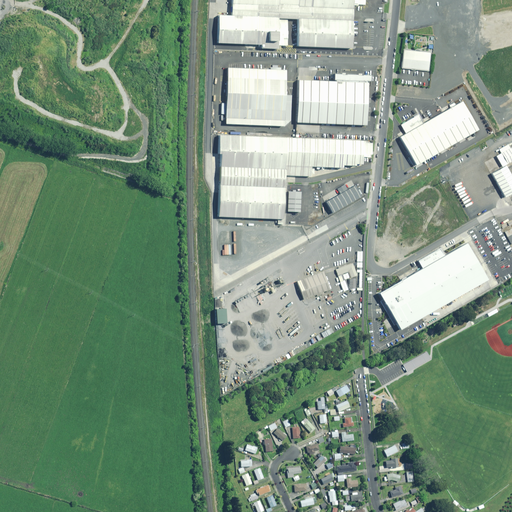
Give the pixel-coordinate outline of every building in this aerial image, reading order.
[(297,0),(297,8),(352,10),(352,4),(372,5),(371,0),(297,0)] [(278,7),(231,5),(230,17),(278,18),(296,19),(351,21),(352,10),(297,8),(278,7)] [(277,46),(278,18),(230,17),(217,16),(216,44),(277,46)] [(351,50),(351,21),(296,19),(296,48),(351,50)] [(431,52),(403,49),(402,68),(429,71),(431,52)] [(286,71),(227,69),(224,126),(284,128),(286,71)] [(338,82),(299,80),(298,123),(368,125),(369,82),(369,75),(338,74),(338,82)] [(404,133),(398,136),(413,163),(475,129),(460,102),(424,123),(419,114),(400,125),(404,133)] [(372,141),(223,135),(222,168),(288,171),(287,177),(313,178),(314,167),(344,169),(345,165),(356,165),(356,164),(364,164),(364,157),(372,157),(372,141)] [(511,164),(511,140),(496,148),(499,154),(494,157),(500,168),(503,166),(504,168),(511,164)] [(500,168),(489,174),(502,199),(511,193),(511,183),(504,168),(503,166),(500,168)] [(222,168),(221,187),(287,189),(288,171),(222,168)] [(340,194),(327,201),(334,212),(362,195),(355,184),(347,189),(345,185),(337,189),(340,194)] [(221,187),(220,218),(285,221),(287,189),(221,187)] [(301,192),(288,192),(287,212),(300,213),(301,192)] [(422,268),(379,293),(400,330),(486,280),(464,244),(444,255),(440,248),(418,261),(422,268)] [(357,276),(353,263),(336,270),(338,276),(349,272),(352,278),(357,276)] [(323,272),(297,282),(304,300),(331,290),(323,272)] [(226,315),(216,316),(216,324),(226,323),(226,317),(226,315)] [(430,359),(426,351),(402,365),(406,372),(430,359)] [(349,391),(346,385),(335,391),(338,397),(349,391)] [(324,410),(324,411),(325,413),(328,412),(327,410),(327,404),(324,404),(324,397),(320,398),(320,401),(317,401),(318,409),(324,409),(324,410)] [(350,407),(347,400),(336,406),(338,412),(350,407)] [(344,418),(345,423),(342,424),(343,427),(354,426),(353,423),(351,423),(350,417),(344,418)] [(315,429),(305,418),(300,422),(310,433),(315,429)] [(277,427),(274,422),(268,425),(271,431),(277,427)] [(286,437),(277,429),(273,433),(282,441),(286,437)] [(341,436),(340,436),(340,439),(338,440),(339,443),(353,440),(352,434),(346,435),(346,432),(341,433),(341,436)] [(273,451),(271,439),(264,440),(264,441),(263,442),(263,445),(265,445),(266,452),(273,451)] [(257,448),(247,444),(245,451),(255,454),(257,448)] [(319,450),(318,444),(306,446),(307,453),(309,453),(309,455),(315,454),(314,451),(319,450)] [(397,451),(394,445),(383,451),(386,457),(397,451)] [(342,454),(342,453),(347,454),(347,455),(349,455),(349,454),(354,454),(355,448),(340,447),(339,453),(341,453),(340,454),(342,454)] [(326,460),(322,455),(313,464),(318,469),(326,460)] [(241,467),(252,466),(251,458),(247,458),(247,461),(241,461),(241,467)] [(398,467),(397,459),(391,459),(391,461),(386,461),(386,468),(398,467)] [(353,465),(353,462),(347,463),(347,465),(336,467),(338,475),(343,474),(342,472),(356,471),(355,464),(353,465)] [(300,467),(287,469),(288,471),(287,471),(288,478),(293,477),(293,474),(301,473),(300,467)] [(264,478),(260,468),(254,470),(258,480),(264,478)] [(335,477),(333,473),(327,476),(321,479),(323,485),(333,480),(332,478),(335,477)] [(400,476),(391,473),(386,474),(388,481),(392,480),(398,482),(400,476)] [(252,483),(248,474),(242,476),(246,486),(252,483)] [(350,481),(350,478),(346,479),(347,488),(358,487),(357,481),(350,481)] [(307,491),(306,484),(294,485),(295,492),(307,491)] [(271,491),(268,485),(256,490),(257,494),(258,493),(259,496),(271,491)] [(403,494),(401,486),(395,487),(395,490),(389,491),(391,497),(403,494)] [(336,501),(335,491),(328,492),(329,496),(330,502),(332,502),(332,505),(338,505),(338,501),(336,501)] [(362,498),(362,492),(357,492),(357,495),(350,496),(351,501),(357,501),(358,502),(364,501),(363,497),(362,498)] [(256,496),(255,493),(250,495),(251,498),(249,499),(250,502),(259,498),(257,496),(256,496)] [(276,505),(273,496),(267,498),(270,508),(276,505)] [(314,504),(312,498),(305,499),(305,500),(300,501),(301,507),(314,504)] [(407,505),(404,499),(393,504),(396,511),(407,505)] [(260,511),(264,511),(260,501),(254,503),(257,511),(260,511)]
